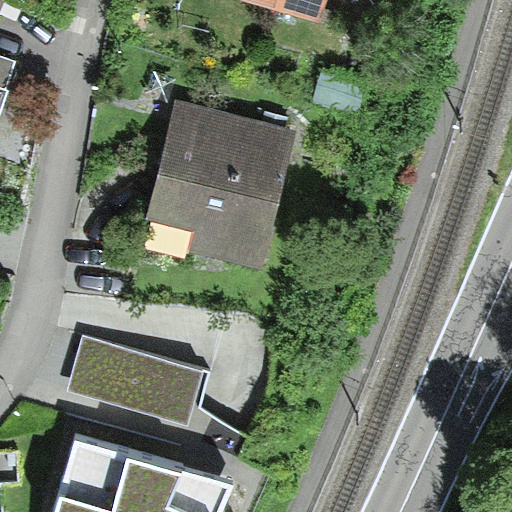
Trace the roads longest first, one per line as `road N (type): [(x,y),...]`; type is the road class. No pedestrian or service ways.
road 1 (residential): [(0,390),(37,266),(91,0)]
road 2 (secondary): [(486,311),(394,511)]
